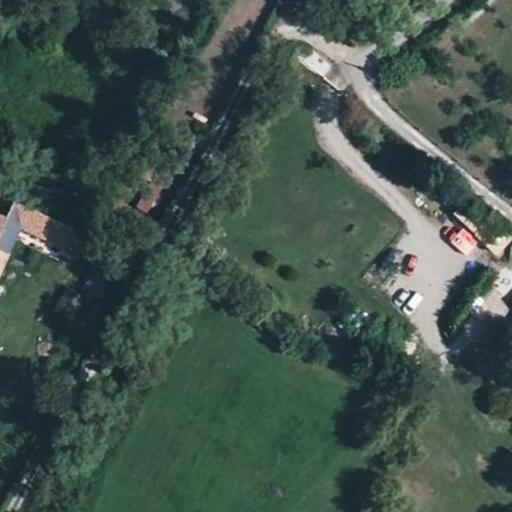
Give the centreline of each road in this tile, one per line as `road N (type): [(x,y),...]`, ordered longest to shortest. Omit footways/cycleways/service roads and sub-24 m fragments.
road 1 (track): [(11,511),(266,47),(288,35),(312,40),(363,68)]
road 2 (unclassified): [(363,68),(366,94),(511,216)]
